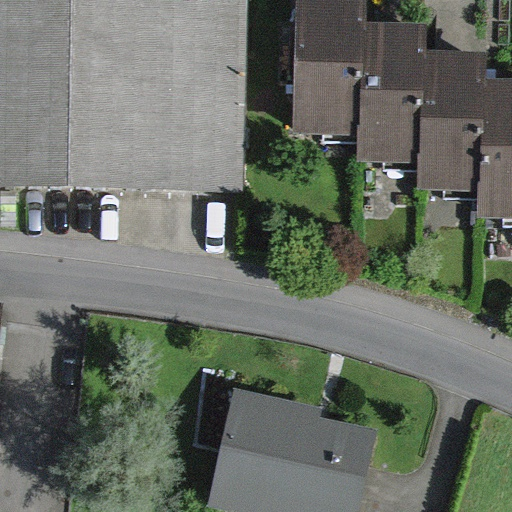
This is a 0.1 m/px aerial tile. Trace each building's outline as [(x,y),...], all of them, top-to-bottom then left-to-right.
[(254,0),(0,0),(0,188),(251,193),(254,0)] [(378,8),(309,7),(306,137),(375,138),(377,30),(378,8)] [(441,31),(377,30),(375,138),(375,167),(438,168),(440,56),(441,31)] [(502,57),(440,56),(438,168),(438,197),(499,198),(501,89),(502,57)] [(511,88),(501,89),(499,198),(499,227),(511,226),(511,88)] [(234,399),(209,511),(362,511),(378,446),(318,432),(321,419),(234,399)]
